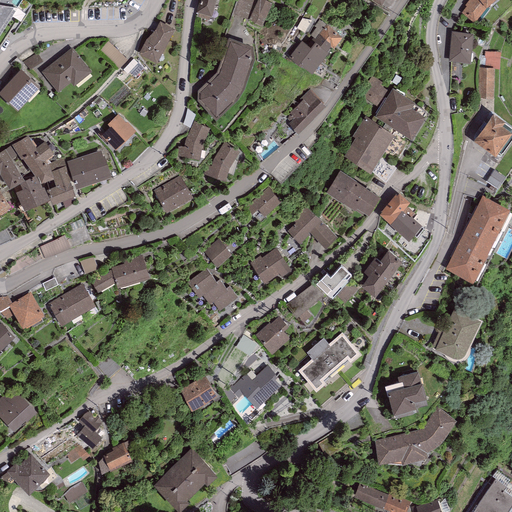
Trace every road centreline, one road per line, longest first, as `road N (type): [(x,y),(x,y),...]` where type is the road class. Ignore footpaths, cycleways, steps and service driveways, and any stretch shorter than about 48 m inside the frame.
road 1 (residential): [(444,142),(325,263),(194,354),(95,400),(0,459)]
road 2 (residential): [(0,284),(178,224),(220,199),(316,125),(401,0)]
road 3 (residential): [(444,142),(430,249),(357,399),(248,480),(258,508),(285,511)]
road 4 (residential): [(191,0),(170,133),(140,163),(0,253)]
road 5 (residential): [(0,67),(33,34),(128,24),(154,0)]
road 6 (residential): [(439,0),(430,32),(444,142)]
